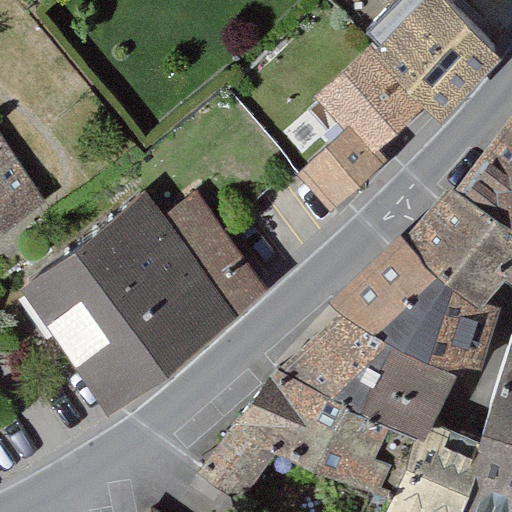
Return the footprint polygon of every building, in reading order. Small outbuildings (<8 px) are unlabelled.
[(490,50),(441,0),(413,0),(364,53),(432,118),(490,50)] [(420,118),(349,59),(305,102),(336,132),(292,175),(333,209),(420,118)] [(511,224),(511,101),(453,187),(511,224)] [(0,226),(36,206),(0,154),(0,226)] [(511,225),(453,187),(403,238),(483,298),(493,280),(511,290),(511,225)] [(137,192),(10,287),(97,411),(262,286),(188,193),(157,220),(137,192)] [(501,310),(387,240),(325,304),(444,372),(476,390),(501,310)] [(444,372),(325,316),(258,374),(407,433),(444,372)] [(511,511),(511,335),(506,333),(450,511),(511,511)] [(384,493),(407,433),(258,374),(188,470),(235,505),(272,453),(384,493)] [(447,511),(462,452),(407,433),(384,493),(376,511),(447,511)]
